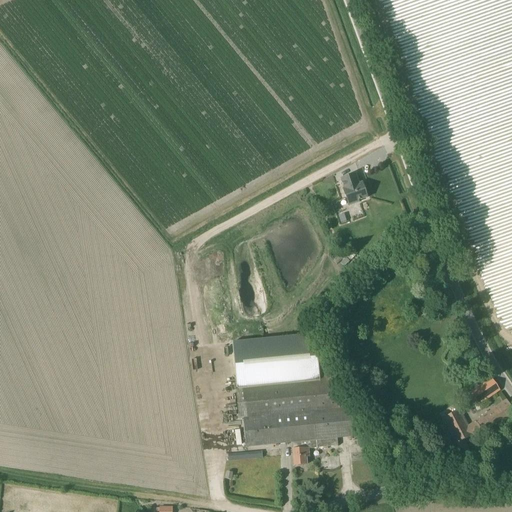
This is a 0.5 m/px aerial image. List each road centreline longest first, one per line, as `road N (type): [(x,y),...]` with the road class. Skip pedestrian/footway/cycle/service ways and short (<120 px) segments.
road 1 (unclassified): [(511,377),(467,294),(357,0)]
road 2 (track): [(213,511),(0,475)]
road 3 (unclassified): [(322,511),(351,499),(461,483),(511,486)]
